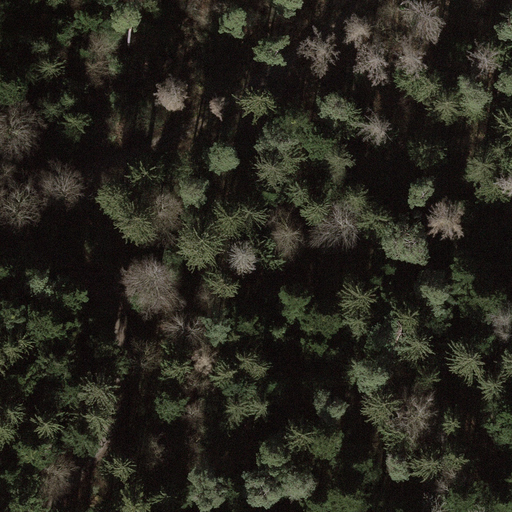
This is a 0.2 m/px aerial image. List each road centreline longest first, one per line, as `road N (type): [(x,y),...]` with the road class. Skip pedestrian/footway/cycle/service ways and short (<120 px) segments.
road 1 (track): [(383,0),(195,130),(0,206)]
road 2 (track): [(52,511),(94,468),(138,355),(95,272),(0,225)]
